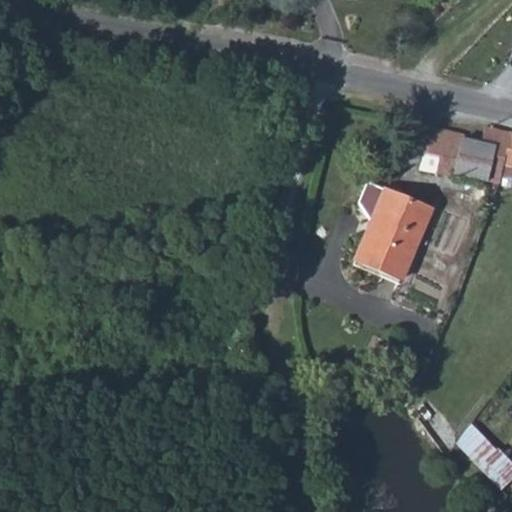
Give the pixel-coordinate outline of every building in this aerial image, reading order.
[(401,0),(382,0),(393,10),(401,0)] [(494,152),(472,149),(470,159),(475,160),(470,191),(487,193),(494,152)] [(451,156),(429,151),(425,172),(437,174),(434,195),(499,208),(503,196),(487,193),(470,191),(455,188),(456,178),(448,177),(451,156)] [(510,155),(494,152),(487,193),(503,196),(504,187),(510,155)] [(470,159),(451,156),(448,177),(456,178),(455,188),(470,191),(475,160),(470,159)] [(429,232),(383,213),(369,249),(377,251),(364,285),(402,300),(429,232)] [(369,249),(356,282),(364,285),(377,251),(369,249)] [(505,490),(511,482),(511,460),(476,425),(458,442),(505,490)]
